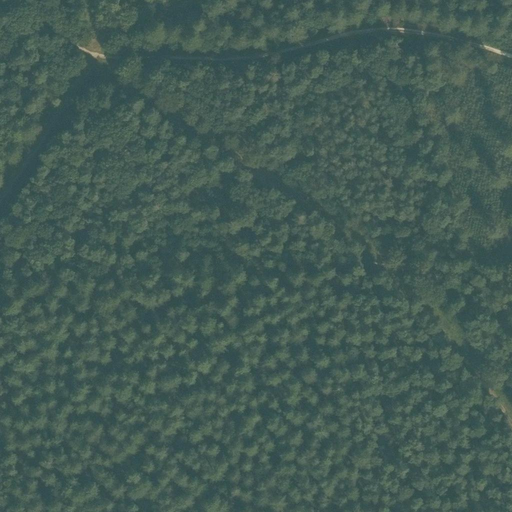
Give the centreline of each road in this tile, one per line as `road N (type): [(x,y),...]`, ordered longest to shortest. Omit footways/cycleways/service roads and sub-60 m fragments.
road 1 (track): [(511,427),(384,264),(95,59)]
road 2 (track): [(511,57),(378,31),(248,58),(95,59),(11,0)]
road 3 (track): [(0,289),(384,264)]
road 4 (track): [(0,205),(95,59)]
road 5 (track): [(260,511),(204,500),(114,511)]
